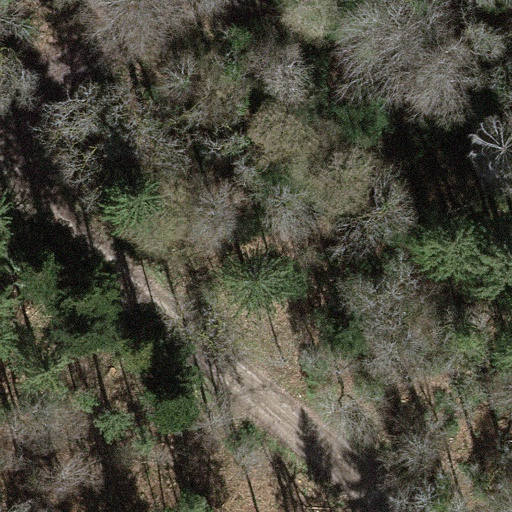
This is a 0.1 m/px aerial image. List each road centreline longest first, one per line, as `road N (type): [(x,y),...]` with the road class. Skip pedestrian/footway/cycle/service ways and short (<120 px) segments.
road 1 (track): [(0,174),(175,308),(399,511)]
road 2 (track): [(0,152),(294,0)]
